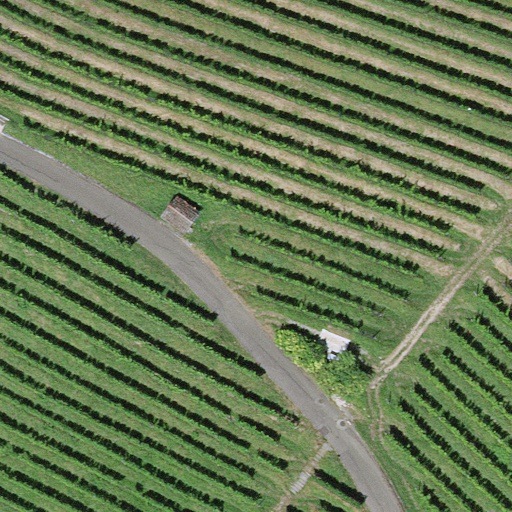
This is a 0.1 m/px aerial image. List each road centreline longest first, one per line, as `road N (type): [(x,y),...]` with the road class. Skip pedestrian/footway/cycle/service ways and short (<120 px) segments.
road 1 (track): [(0,147),(161,245),(255,334),(344,431),(384,511)]
road 2 (track): [(344,431),(479,249)]
